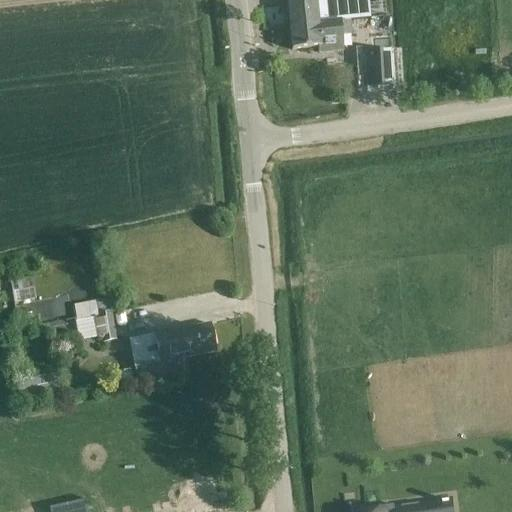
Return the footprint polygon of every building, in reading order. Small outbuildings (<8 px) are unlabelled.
[(289,27),(349,21),(366,20),(380,18),(378,0),(345,0),(346,4),(328,6),(329,14),(317,16),(315,1),(287,4),(289,27)] [(349,21),(289,27),(292,51),(319,48),(319,54),(342,52),(340,34),(351,33),(349,21)] [(365,55),(367,89),(392,87),(390,54),(365,55)] [(14,305),(36,300),(32,279),(9,283),(14,305)] [(93,319),(93,322),(96,340),(101,339),(102,345),(116,342),(112,313),(107,288),(96,289),(96,290),(94,291),(96,302),(73,306),(76,322),(93,319)] [(30,310),(17,313),(19,322),(32,319),(30,310)] [(215,353),(210,325),(154,336),(154,337),(128,343),(135,382),(173,375),(171,362),(215,353)] [(125,385),(122,373),(109,375),(112,388),(125,385)] [(61,374),(14,383),(19,401),(63,393),(61,374)] [(366,511),(452,511),(451,502),(397,510),(396,511),(394,511),(394,507),(367,511),(366,511)]
